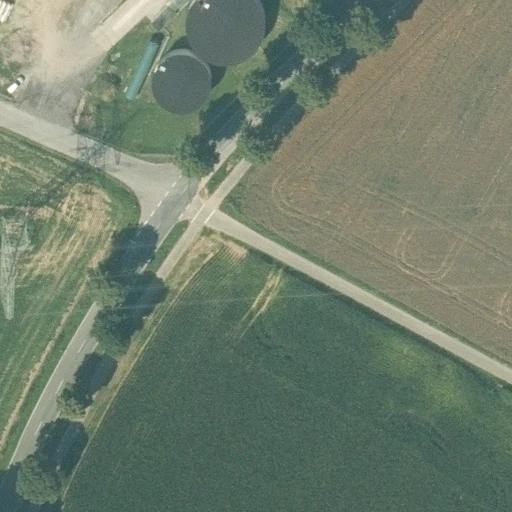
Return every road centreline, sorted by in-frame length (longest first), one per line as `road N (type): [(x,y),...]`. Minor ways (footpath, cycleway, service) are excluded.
road 1 (unclassified): [(176,195),(511,377)]
road 2 (tertiary): [(0,511),(56,390),(176,195)]
road 3 (tertiary): [(176,195),(367,0)]
road 4 (unclassified): [(176,195),(0,114)]
